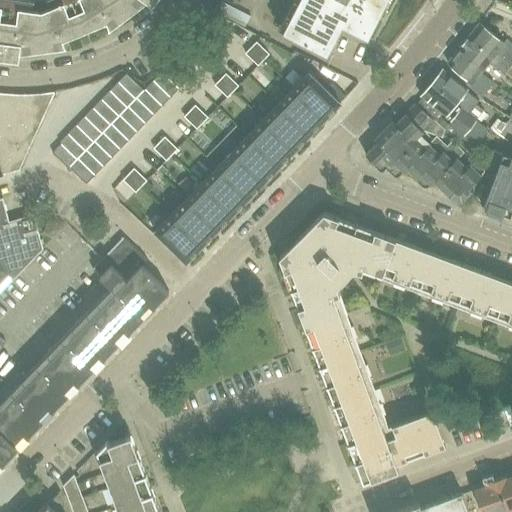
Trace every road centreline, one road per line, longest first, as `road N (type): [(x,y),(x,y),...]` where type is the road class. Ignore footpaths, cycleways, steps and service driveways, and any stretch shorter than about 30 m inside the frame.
road 1 (residential): [(0,497),(322,161)]
road 2 (residential): [(322,161),(458,0)]
road 3 (residential): [(0,79),(63,75),(129,52),(183,0)]
road 4 (residential): [(511,240),(340,177),(322,161)]
road 5 (residential): [(350,498),(511,442)]
